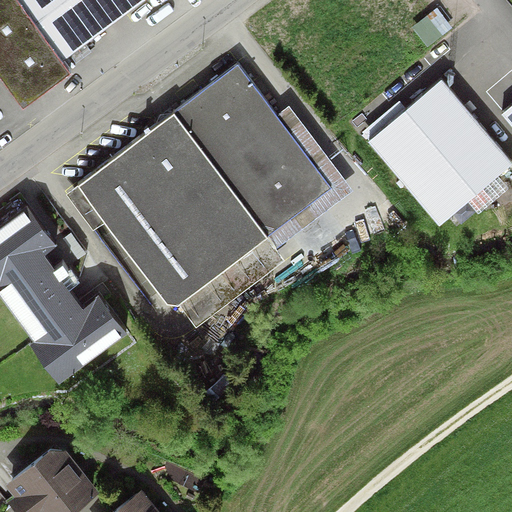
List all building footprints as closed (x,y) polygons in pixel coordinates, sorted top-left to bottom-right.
[(0,0),(0,75),(27,111),(73,77),(62,62),(145,0),(0,0)] [(331,187),(237,65),(79,186),(173,308),(331,187)] [(511,163),(511,162),(442,81),(371,141),(442,223),(511,163)] [(511,106),(502,115),(511,126),(511,106)] [(54,234),(27,199),(0,219),(0,278),(41,333),(36,336),(61,369),(124,322),(100,290),(85,302),(42,244),(54,234)] [(71,511),(95,493),(58,447),(9,486),(29,511),(71,511)] [(157,511),(142,493),(116,511),(157,511)]
